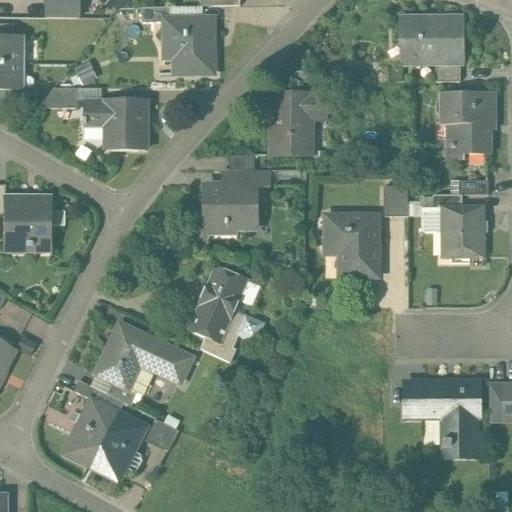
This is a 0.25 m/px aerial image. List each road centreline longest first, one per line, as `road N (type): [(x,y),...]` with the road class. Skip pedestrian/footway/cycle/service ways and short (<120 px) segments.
road 1 (residential): [(318,0),(126,217)]
road 2 (residential): [(126,217),(2,455)]
road 3 (residential): [(0,138),(126,217)]
road 4 (residential): [(110,511),(2,455)]
